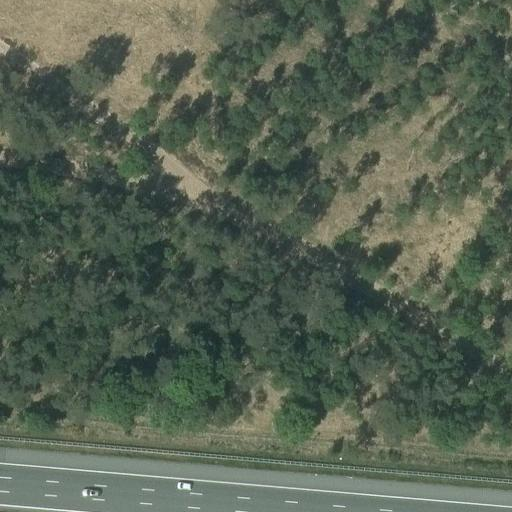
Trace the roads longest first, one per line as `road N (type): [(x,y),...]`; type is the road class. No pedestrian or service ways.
road 1 (track): [(0,159),(148,187),(277,233),(511,372)]
road 2 (motorway): [(279,511),(0,488)]
road 3 (track): [(0,49),(218,210)]
